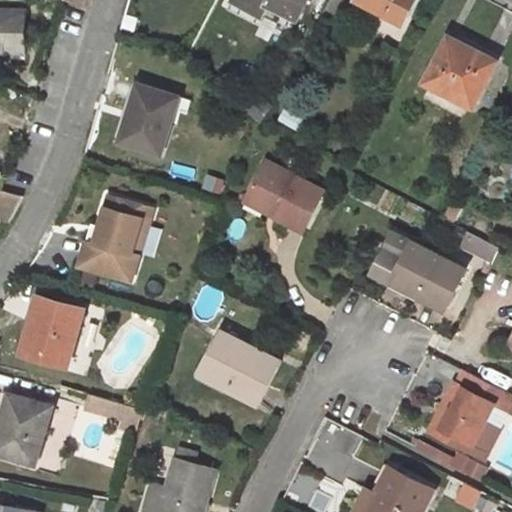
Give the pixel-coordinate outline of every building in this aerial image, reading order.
[(307,0),(243,0),(242,4),(264,15),(270,4),(298,19),(307,0)] [(361,0),(403,21),(413,0),(361,0)] [(28,9),(0,8),(0,53),(12,54),(12,44),(27,44),(28,9)] [(497,60),(449,36),(425,83),(473,107),(497,60)] [(27,44),(12,44),(12,54),(27,54),(27,44)] [(180,97),(139,84),(120,142),(161,154),(180,97)] [(297,131),(304,120),(285,108),(278,119),(297,131)] [(305,232),(326,191),(297,176),(265,160),(249,192),(280,209),(277,217),(305,232)] [(300,171),(297,176),(326,191),(328,186),(300,171)] [(0,219),(11,222),(23,196),(0,189),(0,219)] [(280,209),(249,192),(245,200),(277,217),(280,209)] [(131,253),(142,217),(125,212),(128,202),(109,195),(100,225),(104,226),(99,244),(87,240),(79,265),(131,281),(139,255),(131,253)] [(153,209),(128,202),(125,212),(142,217),(131,253),(139,255),(153,209)] [(104,226),(100,225),(93,224),(87,240),(99,244),(104,226)] [(445,310),(466,270),(394,232),(372,273),(445,310)] [(485,241),(470,233),(464,245),(479,253),(485,241)] [(498,248),(485,241),(479,253),(492,259),(498,248)] [(85,308),(39,294),(22,353),(68,366),(85,308)] [(281,360),(222,331),(200,374),(259,405),(281,360)] [(462,386),(468,373),(464,371),(457,384),(462,386)] [(437,435),(470,453),(485,425),(495,405),(502,409),(510,394),(468,373),(462,386),(457,384),(455,383),(444,403),(451,407),(437,435)] [(0,426),(10,394),(2,392),(0,399),(0,426)] [(53,406),(10,394),(0,426),(0,453),(35,463),(53,406)] [(511,406),(511,395),(510,394),(502,409),(509,412),(511,406)] [(451,407),(444,403),(429,432),(437,435),(451,407)] [(141,415),(126,409),(121,426),(136,431),(141,415)] [(485,425),(470,453),(485,460),(500,433),(485,425)] [(181,448),(178,458),(194,463),(197,453),(181,448)] [(178,458),(176,458),(168,486),(153,482),(145,509),(153,511),(204,511),(217,469),(194,463),(178,458)] [(391,466),(376,495),(365,490),(354,511),(422,511),(434,489),(391,466)] [(457,499),(475,508),(483,493),(465,483),(457,499)]
